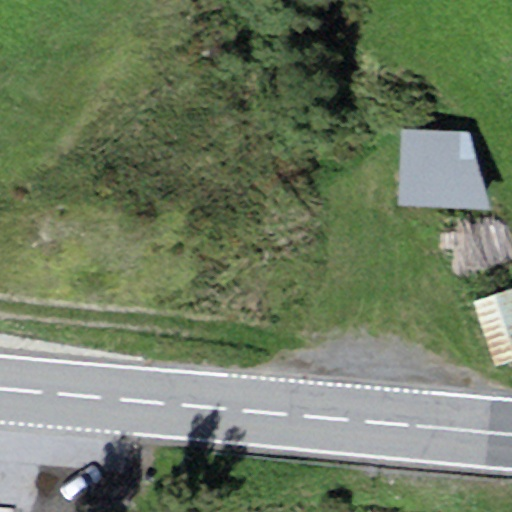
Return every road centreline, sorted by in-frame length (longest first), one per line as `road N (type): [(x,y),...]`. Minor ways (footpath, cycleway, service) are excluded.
road 1 (primary): [(511,437),(0,387)]
road 2 (track): [(418,428),(238,338),(0,303)]
